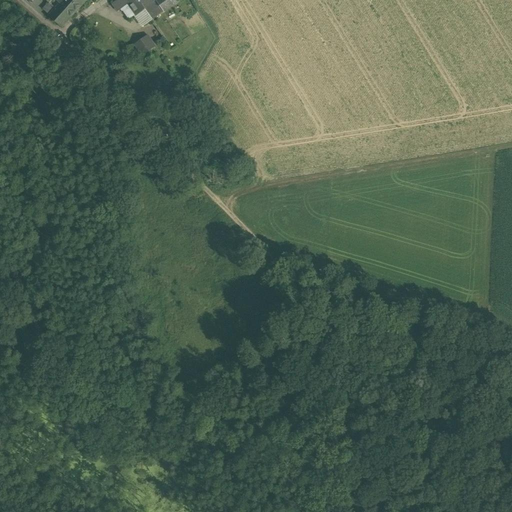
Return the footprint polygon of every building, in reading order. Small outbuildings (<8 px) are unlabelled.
[(64,0),(50,16),(61,26),(76,10),(64,0)] [(81,4),(76,0),(64,0),(76,10),(81,4)] [(125,0),(117,0),(113,3),(118,11),(128,4),(125,0)] [(126,0),(128,4),(136,14),(144,9),(154,2),(154,1),(152,0),(126,0)] [(155,0),(154,1),(154,2),(144,9),(152,20),(180,0),(155,0)] [(155,47),(147,36),(135,44),(136,45),(143,55),(155,47)]
